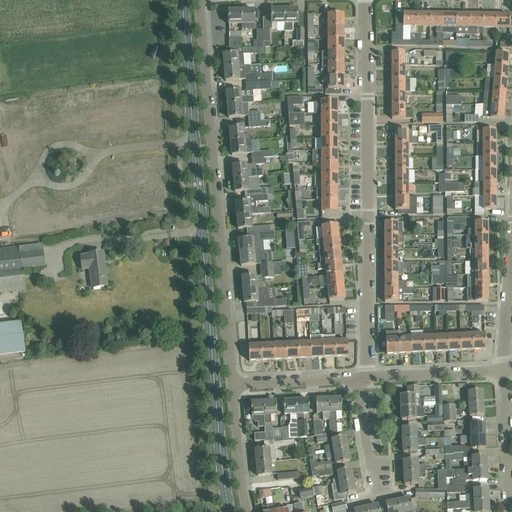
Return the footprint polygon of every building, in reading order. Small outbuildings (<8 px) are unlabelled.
[(284,24),(284,32),(292,32),(292,24),(297,24),(297,15),(297,10),(284,11),(284,12),(284,24)] [(241,11),(228,11),(229,25),(241,25),(241,11)] [(255,25),(254,11),(241,11),(241,25),(255,25)] [(284,11),(271,11),(271,12),(271,20),(271,30),(277,30),(277,25),(284,24),(284,12),(284,11)] [(391,35),(391,47),(415,47),(415,41),(415,34),(415,27),(416,27),(416,17),(416,14),(403,14),(403,17),(403,22),(403,27),(409,27),(409,41),(403,41),(403,35),(395,35),(391,35)] [(415,34),(422,34),(424,34),(424,27),(430,27),(430,17),(430,14),(416,14),(416,17),(416,27),(415,27),(415,34)] [(429,41),(429,47),(442,48),(442,41),(442,39),(442,34),(443,17),(443,15),(430,14),(430,17),(430,27),(437,27),(436,39),(432,38),(432,37),(429,37),(429,41)] [(344,27),(344,15),(328,15),(328,28),(344,27)] [(443,17),(442,34),(455,34),(456,15),(443,15),(443,17)] [(469,36),(469,15),(456,15),(455,34),(455,36),(469,36)] [(482,28),(483,15),(469,15),(469,36),(476,36),(476,28),(482,28)] [(496,29),(496,16),(483,15),(482,28),(496,29)] [(509,29),(510,16),(496,16),(496,29),(509,29)] [(344,40),(344,27),(328,28),(328,40),(344,40)] [(296,42),(292,42),(292,48),(304,48),(303,29),(297,29),(296,29),(296,42)] [(256,41),(254,42),(254,49),(263,48),(263,31),(256,31),(256,36),(256,41)] [(241,38),(239,38),(229,38),(229,49),(241,49),(241,38)] [(469,48),(469,42),(469,39),(455,39),(455,42),(455,48),(469,48)] [(344,52),(344,40),(328,40),(328,53),(340,53),(344,52)] [(442,67),(442,51),(424,52),(424,58),(436,57),(436,67),(442,67)] [(340,53),(328,53),(322,53),(322,65),(344,64),(344,52),(340,53)] [(307,53),(307,62),(317,62),(317,53),(313,53),(307,53)] [(410,60),(410,53),(392,53),(392,66),(404,66),(418,66),(418,60),(410,60)] [(455,62),(455,53),(445,53),(445,62),(455,62)] [(509,54),(506,54),(496,53),(495,66),(508,67),(509,54)] [(237,55),(223,56),(224,69),(244,67),(243,56),(243,54),(237,55)] [(344,77),(344,64),(322,65),(322,77),(344,77)] [(225,75),(226,82),(245,80),(246,86),(271,84),(271,83),(273,83),(272,74),(261,75),(260,66),(244,67),(224,69),(222,69),(223,76),(225,75)] [(405,80),(404,66),(392,66),(392,80),(405,80)] [(494,79),(507,81),(508,67),(495,66),(494,79)] [(344,77),(322,77),(322,84),(328,84),(328,90),(325,90),(325,96),(341,96),(341,90),(344,90),(344,77)] [(450,78),(443,78),(438,79),(438,92),(444,92),(444,89),(450,89),(450,78)] [(507,81),(494,79),(485,79),(484,92),(485,93),(503,94),(506,94),(507,81)] [(405,80),(392,80),(392,93),(405,93),(410,93),(410,80),(405,80)] [(246,86),(246,91),(226,93),(228,106),(247,104),(248,105),(254,104),(253,97),(252,92),(271,90),(271,84),(246,86)] [(506,94),(503,94),(485,93),(484,92),(483,106),(491,106),(504,107),(506,94)] [(405,106),(405,93),(392,93),(392,106),(405,106)] [(446,105),(461,105),(461,96),(446,96),(446,105)] [(294,106),(302,106),(302,98),(287,98),(288,115),(294,115),(294,106)] [(321,102),(321,103),(314,103),(314,115),(321,115),(337,114),(337,101),(321,102)] [(247,104),(228,106),(229,119),(242,118),(248,117),(248,123),(264,121),(264,115),(260,115),(260,112),(248,113),(248,105),(247,104)] [(405,106),(392,106),(392,120),(405,120),(405,119),(413,119),(413,112),(405,112),(405,106)] [(504,107),(491,106),(483,106),(482,119),(503,120),(504,107)] [(337,126),(337,114),(321,115),(321,126),(337,126)] [(300,115),(294,115),(288,115),(289,127),(295,127),(299,127),(300,115)] [(421,124),(442,124),(442,115),(421,115),(421,124)] [(249,129),(270,127),(269,121),(264,121),(248,123),(249,129)] [(337,139),(337,126),(321,126),(321,139),(337,139)] [(240,129),(230,130),(231,143),(233,143),(251,141),(250,136),(244,136),(243,129),(240,129)] [(412,138),(412,131),(395,131),(395,144),(408,144),(416,144),(416,138),(412,138)] [(496,131),(492,131),(482,131),(482,144),(496,144),(496,131)] [(337,151),(337,139),(321,139),(321,151),(337,151)] [(233,143),(231,143),(232,156),(234,156),(242,155),(245,155),(251,154),(252,154),(251,141),(233,143)] [(408,158),(408,144),(395,144),(395,158),(408,158)] [(496,157),(496,144),(482,144),(483,157),(496,157)] [(337,151),(321,151),(312,152),(312,164),(321,164),(337,164),(337,151)] [(280,157),(280,161),(282,161),(282,165),(288,165),(288,157),(280,157)] [(483,157),(483,158),(478,158),(478,171),(483,171),(496,171),(496,157),(483,157)] [(408,171),(408,158),(395,158),(395,171),(408,171)] [(437,158),(429,158),(429,162),(433,162),(433,171),(443,171),(443,158),(437,158)] [(337,176),(337,164),(321,164),(321,176),(337,176)] [(233,167),(231,167),(231,174),(233,174),(234,180),(236,180),(260,178),(263,178),(262,169),(256,170),(254,170),(254,166),(254,165),(252,165),(243,166),(233,167)] [(408,184),(408,171),(395,171),(395,185),(408,184)] [(433,171),(433,172),(434,172),(434,184),(439,184),(443,184),(444,184),(446,184),(446,171),(443,171),(433,171)] [(496,183),(496,171),(483,171),(483,184),(496,183)] [(337,188),(337,176),(321,176),(321,188),(337,188)] [(236,180),(234,180),(235,193),(237,193),(245,192),(245,197),(273,195),(273,189),(259,190),(258,178),(260,178),(236,180)] [(474,184),(474,190),(472,190),(473,197),(483,197),(493,197),(496,197),(496,183),(483,184),(474,184)] [(408,197),(408,184),(395,185),(395,197),(399,197),(408,197)] [(451,184),(446,184),(444,184),(444,194),(445,194),(445,198),(450,198),(450,194),(458,194),(458,184),(451,184)] [(337,188),(321,188),(321,189),(316,189),(316,201),(324,201),(337,201),(337,188)] [(273,195),(245,197),(246,203),(236,204),(237,216),(251,215),(251,216),(263,215),(263,209),(257,209),(256,203),(273,201),(273,195)] [(408,197),(399,197),(395,197),(395,211),(398,211),(398,216),(417,216),(416,198),(408,198),(408,197)] [(496,197),(493,197),(483,197),(483,211),(496,211),(496,197)] [(316,201),(321,201),(321,213),(337,213),(337,201),(324,201),(316,201)] [(298,219),(309,219),(309,211),(297,212),(298,219)] [(237,216),(238,230),(248,229),(248,234),(275,232),(275,227),(270,228),(270,227),(252,228),(251,216),(251,215),(237,216)] [(466,225),(466,218),(449,218),(447,221),(447,232),(453,232),(453,225),(466,225)] [(488,222),(475,223),(475,231),(469,231),(469,236),(488,236),(488,222)] [(297,224),(298,242),(305,242),(304,232),(305,229),(304,223),(297,224)] [(397,223),(384,223),(385,236),(403,236),(403,223),(397,223)] [(337,225),(334,226),(322,227),(323,240),(339,238),(337,225)] [(275,232),(248,234),(249,240),(239,241),(240,254),(261,252),(271,251),(270,245),(253,247),(252,241),(271,239),(271,237),(287,235),(286,231),(275,232)] [(403,244),(403,236),(385,236),(385,250),(397,250),(397,244),(403,244)] [(437,236),(437,241),(434,241),(434,250),(437,249),(443,249),(443,236),(437,236)] [(488,236),(469,236),(467,236),(467,249),(475,249),(488,250),(488,236)] [(323,240),(316,240),(316,247),(318,246),(319,253),(340,250),(339,238),(323,240)] [(447,250),(459,250),(459,240),(447,240),(447,250)] [(22,248),(0,250),(0,294),(25,291),(22,270),(46,267),(43,250),(22,253),(22,248)] [(488,250),(475,249),(475,256),(470,256),(470,263),(488,263),(488,250)] [(341,263),(340,250),(319,253),(320,265),(341,263)] [(402,250),(397,250),(385,250),(385,263),(402,263),(402,250)] [(453,254),(457,254),(457,252),(459,252),(459,250),(447,250),(447,259),(453,259),(453,254)] [(261,252),(240,254),(241,267),(255,266),(255,265),(262,265),(261,252)] [(81,258),(83,270),(90,269),(93,289),(107,287),(105,266),(103,266),(103,262),(104,261),(103,254),(88,256),(88,257),(81,258)] [(306,258),(306,254),(300,254),(295,255),(297,267),(306,266),(306,263),(302,264),(302,258),(306,258)] [(320,265),(317,265),(318,271),(326,271),(326,277),(342,275),(341,263),(320,265)] [(403,271),(402,263),(385,263),(385,276),(397,276),(397,271),(403,271)] [(488,263),(470,263),(470,270),(475,270),(475,276),(488,276),(488,263)] [(432,276),(437,276),(445,276),(445,267),(432,267),(432,276)] [(261,280),(274,279),(274,274),(280,273),(280,269),(260,271),(261,280)] [(344,287),(342,275),(326,277),(328,289),(340,288),(344,287)] [(397,282),(397,276),(385,276),(385,289),(406,289),(405,282),(397,282)] [(445,276),(437,276),(432,276),(432,285),(445,285),(445,276)] [(465,276),(451,276),(445,276),(445,285),(465,285),(465,276)] [(468,289),(485,289),(488,289),(488,276),(475,276),(468,276),(468,289)] [(252,277),(242,278),(243,291),(246,291),(266,289),(266,283),(256,284),(256,277),(252,277)] [(344,287),(340,288),(328,289),(329,301),(345,300),(344,287)] [(246,291),(243,291),(244,304),(246,304),(256,303),(256,309),(259,309),(265,309),(271,308),(276,308),(276,301),(275,288),(266,289),(246,291)] [(406,289),(385,289),(385,303),(403,303),(403,296),(413,296),(413,289),(406,289)] [(444,289),(436,289),(433,289),(433,303),(436,303),(444,303),(444,289)] [(488,289),(485,289),(468,289),(468,303),(488,302),(488,289)] [(474,306),(471,306),(471,313),(471,317),(474,317),(484,316),(484,312),(484,306),(474,306)] [(394,307),(385,307),(385,315),(394,315),(394,313),(394,307)] [(403,307),(394,307),(394,313),(397,312),(397,319),(403,318),(403,313),(403,307)] [(284,311),(285,317),(285,325),(294,325),(293,311),(284,311)] [(23,322),(0,324),(0,355),(27,352),(23,322)] [(423,329),(423,337),(424,353),(436,353),(435,337),(430,337),(429,329),(423,329)] [(441,333),(441,337),(435,337),(436,353),(449,352),(448,336),(447,333),(441,333)] [(486,350),(485,334),(473,335),(473,351),(486,350)] [(473,351),(473,335),(460,336),(461,351),(473,351)] [(336,358),(335,342),(335,336),(323,337),(324,358),(336,358)] [(461,351),(460,336),(448,336),(449,352),(461,351)] [(323,337),(310,337),(311,343),(311,359),(324,358),(323,337)] [(423,337),(411,338),(411,344),(412,354),(424,353),(423,337)] [(411,344),(411,338),(399,339),(399,355),(412,354),(411,344)] [(399,355),(399,339),(386,339),(386,355),(399,355)] [(348,357),(348,341),(335,342),(336,358),(348,357)] [(311,359),(311,343),(298,344),(299,360),(311,359)] [(287,360),(286,344),(273,345),(274,361),(287,360)] [(299,360),(298,344),(286,344),(287,360),(299,360)] [(262,361),(261,345),(248,346),(249,362),(262,361)] [(274,361),(273,345),(261,345),(262,361),(274,361)] [(408,395),(406,395),(406,396),(401,396),(401,408),(424,407),(424,400),(414,401),(414,396),(419,396),(419,387),(408,388),(408,395)] [(476,392),(474,392),(469,393),(469,403),(469,405),(483,404),(482,392),(476,392)] [(341,399),(329,400),(330,434),(330,435),(337,434),(336,413),(341,412),(341,408),(348,408),(347,401),(341,401),(341,399)] [(317,414),(322,414),(323,421),(329,421),(330,434),(329,400),(316,400),(316,406),(316,408),(317,408),(317,414)] [(290,415),(290,423),(288,428),(288,435),(281,435),(282,440),(289,440),(298,439),(296,401),(284,402),(284,408),(283,408),(284,410),(284,416),(290,415)] [(309,406),(308,401),(296,401),(298,439),(307,439),(307,422),(304,422),(303,415),(309,414),(309,409),(309,408),(309,406)] [(264,403),(264,417),(264,425),(265,425),(265,426),(265,428),(265,434),(266,441),(274,441),(282,440),(281,435),(272,435),(272,429),(271,425),(271,416),(277,416),(276,410),(277,410),(277,408),(276,408),(276,402),(264,403)] [(264,425),(264,417),(264,403),(251,404),(251,406),(252,409),(251,409),(251,411),(252,411),(252,417),(252,420),(255,423),(258,423),(258,428),(265,428),(265,426),(265,425),(264,425)] [(483,404),(469,405),(470,417),(476,417),(478,417),(483,416),(483,404)] [(453,406),(442,407),(443,423),(455,422),(455,406),(453,406)] [(402,421),(404,421),(407,420),(407,421),(410,421),(410,420),(415,420),(415,418),(424,418),(424,407),(401,408),(402,421)] [(436,407),(434,407),(435,417),(426,417),(426,423),(443,422),(442,407),(436,407)] [(443,422),(426,423),(427,433),(444,432),(443,422)] [(445,439),(455,438),(454,423),(444,424),(445,439)] [(321,424),(314,424),(315,438),(323,436),(322,424),(321,424)] [(478,424),(476,424),(476,425),(470,425),(471,437),(471,438),(485,437),(484,424),(478,425),(478,424)] [(410,428),(408,428),(402,429),(403,441),(422,440),(422,433),(416,433),(416,428),(410,428)] [(266,441),(265,434),(254,434),(254,435),(254,442),(265,442),(266,441)] [(318,445),(329,443),(328,436),(317,438),(318,445)] [(460,445),(471,444),(472,450),(477,449),(477,450),(480,450),(480,449),(485,449),(485,437),(471,438),(471,437),(460,438),(460,445)] [(338,439),(332,440),(333,446),(324,447),(325,454),(347,450),(345,438),(340,439),(340,438),(337,439),(338,439)] [(438,439),(438,448),(425,448),(425,456),(435,455),(445,455),(445,449),(444,439),(438,439)] [(403,453),(405,453),(409,453),(411,453),(417,452),(417,448),(426,447),(426,440),(422,440),(403,441),(403,453)] [(266,441),(265,442),(265,450),(255,451),(256,464),(270,463),(276,462),(274,449),(295,447),(295,441),(274,443),(274,441),(266,441)] [(310,457),(317,456),(315,448),(309,450),(310,457)] [(326,460),(335,459),(336,464),(342,463),(342,464),(344,463),(350,462),(347,450),(325,454),(326,460)] [(445,462),(464,461),(463,454),(445,455),(445,460),(445,462)] [(472,458),(467,459),(467,463),(464,463),(464,470),(486,469),(486,457),(480,457),(480,456),(478,457),(472,457),(472,458)] [(412,460),(409,460),(409,461),(404,461),(404,473),(427,472),(426,465),(417,466),(417,460),(411,461),(412,460)] [(331,462),(310,466),(311,473),(318,471),(332,469),(331,462)] [(256,464),(258,477),(272,475),(270,463),(256,464)] [(332,469),(318,471),(319,477),(319,479),(333,476),(332,469)] [(464,470),(445,471),(446,480),(452,480),(453,486),(453,487),(466,486),(466,482),(473,482),(479,482),(481,482),(481,481),(487,481),(486,469),(464,470)] [(345,470),(338,471),(339,479),(332,481),(333,485),(339,484),(353,482),(351,470),(345,471),(345,470)] [(405,486),(407,485),(411,485),(411,486),(413,486),(413,485),(418,485),(418,479),(425,479),(425,473),(427,472),(404,473),(405,486)] [(300,479),(300,473),(277,475),(278,481),(300,479)] [(347,496),(350,495),(349,495),(355,494),(353,482),(339,484),(340,484),(332,486),(333,492),(341,491),(342,496),(347,495),(347,496)] [(446,482),(438,482),(438,491),(445,491),(446,491),(446,487),(446,482)] [(321,487),(314,488),(315,496),(323,495),(322,490),(321,487)] [(312,489),(299,491),(300,499),(313,497),(312,489)] [(480,489),(474,490),(474,495),(465,496),(466,503),(488,501),(487,489),(482,489),(480,489)] [(271,490),(259,491),(260,499),(266,498),(272,498),(271,490)] [(415,491),(415,499),(445,500),(445,491),(438,491),(435,491),(422,491),(415,491)] [(324,501),(316,503),(317,509),(341,503),(340,497),(324,501)] [(411,504),(410,499),(398,502),(400,511),(412,511),(411,507),(412,506),(411,504)] [(470,510),(469,511),(488,511),(488,501),(466,503),(447,504),(447,511),(470,510)] [(386,504),(386,506),(387,510),(386,510),(387,511),(400,511),(398,502),(386,504)] [(341,511),(347,511),(345,503),(331,506),(332,511),(341,511)]
